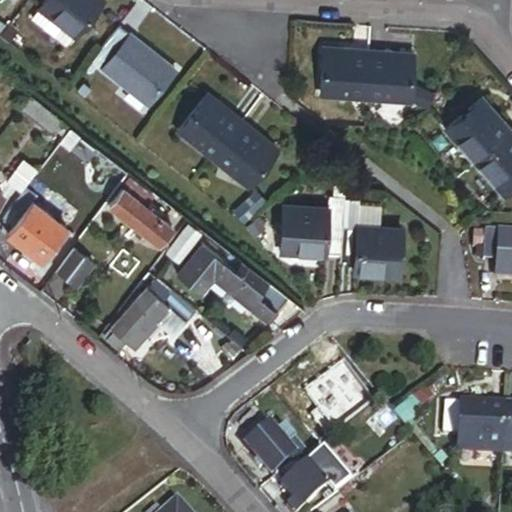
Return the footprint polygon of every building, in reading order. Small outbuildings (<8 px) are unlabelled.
[(54,0),(40,19),(73,46),(101,11),(87,0),(54,0)] [(40,19),(33,27),(67,54),(73,46),(40,19)] [(143,108),(170,74),(114,30),(97,52),(110,62),(100,74),(143,108)] [(87,64),(100,74),(110,62),(97,52),(87,64)] [(325,98),(370,100),(372,54),(326,52),(325,98)] [(370,100),(411,101),(413,55),(372,54),(370,100)] [(50,133),(60,119),(28,95),(18,108),(50,133)] [(473,160),(507,132),(478,97),(445,125),(473,160)] [(178,135),(211,161),(237,128),(205,102),(178,135)] [(211,161),(246,190),(273,157),(237,128),(211,161)] [(473,160),(503,197),(511,189),(511,138),(507,132),(473,160)] [(7,176),(21,188),(35,170),(20,159),(7,176)] [(143,203),(147,198),(150,194),(130,179),(123,187),(143,203)] [(171,225),(159,215),(163,210),(147,198),(143,203),(123,187),(110,205),(137,226),(134,231),(140,236),(144,231),(157,242),(171,225)] [(331,228),(346,228),(345,206),(345,199),(330,200),(331,228)] [(313,229),(331,228),(330,200),(312,200),(312,214),(313,229)] [(7,233),(40,259),(64,229),(30,203),(7,233)] [(366,205),(345,206),(346,228),(367,227),(366,205)] [(314,261),(332,260),(331,228),(313,229),(312,214),(276,215),(277,262),(314,261)] [(165,251),(176,260),(199,233),(188,225),(165,251)] [(373,270),(390,270),(389,226),(367,227),(346,228),(331,228),(332,260),(349,260),(350,271),(373,270)] [(511,280),(511,235),(485,235),(483,267),(499,268),(498,280),(511,280)] [(78,283),(96,258),(75,242),(56,267),(78,283)] [(212,277),(210,275),(222,260),(202,245),(177,276),(199,294),(212,277)] [(276,310),(286,298),(229,252),(222,260),(210,275),(212,277),(264,318),(269,312),(273,307),(276,310)] [(180,328),(194,312),(152,276),(146,283),(143,287),(166,306),(153,322),(172,338),(180,328)] [(141,289),(143,287),(146,283),(143,280),(138,287),(141,289)] [(153,322),(166,306),(143,287),(141,289),(108,328),(113,332),(124,341),(131,347),(153,322)] [(118,347),(124,341),(113,332),(108,338),(118,347)] [(456,401),(443,400),(441,423),(454,424),(456,401)] [(461,451),(504,453),(506,411),(483,409),(464,408),(461,451)] [(292,456),(285,448),(295,439),(284,426),(274,435),(269,429),(247,447),(270,474),(292,456)] [(298,463),(308,454),(295,439),(285,448),(292,456),(298,463)] [(323,453),(308,465),(326,487),(334,497),(349,484),(323,453)] [(300,509),(326,487),(308,465),(298,473),(287,482),(281,487),(300,509)] [(298,473),(292,466),(281,475),(287,482),(298,473)] [(449,500),(460,492),(453,483),(442,492),(449,500)] [(163,511),(184,511),(175,501),(163,511)]
